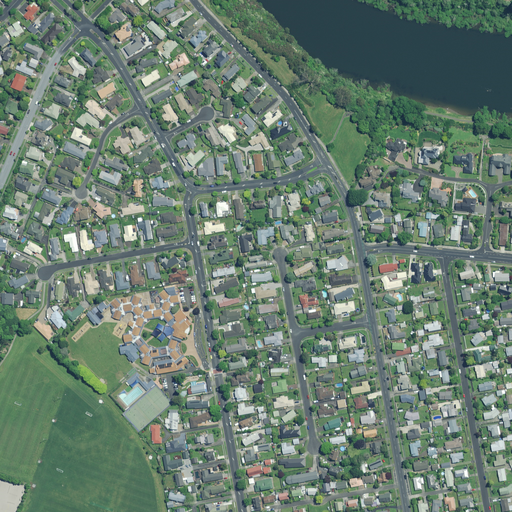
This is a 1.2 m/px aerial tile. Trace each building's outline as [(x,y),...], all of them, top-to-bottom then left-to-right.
[(133,2),(135,1),(134,0),(125,0),(120,6),(125,12),(127,11),(129,13),(130,13),(134,17),(141,10),(133,2)] [(166,0),(161,2),(155,9),(160,13),(164,9),(169,7),(170,9),(175,7),(174,5),(176,4),(174,0),(166,0)] [(31,5),(30,4),(26,9),(29,11),(24,16),(28,21),(30,19),(32,21),(35,18),(33,16),(40,9),(37,6),(38,5),(36,4),(34,2),(31,5)] [(163,18),(165,23),(171,20),(172,23),(183,17),(182,16),(185,15),(184,14),(186,13),(182,7),(163,18)] [(114,12),(110,17),(110,21),(112,23),(115,23),(118,20),(121,23),(126,18),(122,14),(123,13),(118,8),(114,12)] [(196,25),(198,22),(192,16),(183,26),(185,28),(179,33),(185,39),(188,37),(196,29),(193,26),(195,24),(196,25)] [(49,19),(47,17),(42,21),(43,22),(38,27),(43,32),(53,21),(50,18),(49,19)] [(20,23),(19,20),(6,28),(12,37),(15,36),(16,37),(20,35),(20,36),(25,34),(19,24),(20,23)] [(146,26),(150,30),(151,30),(161,40),(166,34),(152,20),(146,26)] [(61,32),(64,30),(63,30),(56,23),(40,40),(45,45),(49,41),(51,42),(55,38),(55,37),(57,35),(58,36),(61,32)] [(131,36),(132,31),(128,25),(127,23),(120,27),(121,30),(115,33),(120,42),(131,36)] [(32,24),(27,29),(35,35),(39,30),(32,24)] [(197,48),(200,45),(199,44),(202,42),(203,43),(209,38),(206,34),(206,33),(206,32),(206,31),(205,30),(204,30),(203,30),(202,30),(190,40),(197,48)] [(6,34),(0,37),(0,44),(2,47),(10,41),(6,34)] [(147,41),(145,38),(143,39),(142,38),(141,39),(139,35),(134,39),(136,42),(132,45),(130,43),(124,47),(130,56),(146,45),(145,42),(147,41)] [(175,41),(172,38),(168,42),(162,47),(166,50),(162,54),(166,58),(171,54),(170,53),(178,45),(175,41)] [(206,43),(209,46),(203,52),(209,58),(220,48),(214,42),(211,39),(206,43)] [(28,43),(24,50),(35,55),(33,57),(39,60),(44,50),(28,43)] [(80,55),(84,59),(85,58),(93,67),(98,62),(92,55),(93,54),(87,48),(80,55)] [(12,54),(12,51),(5,49),(2,59),(8,61),(9,57),(11,58),(12,54)] [(218,61),(214,65),(217,68),(219,66),(221,67),(231,58),(223,50),(218,55),(219,56),(216,59),(218,61)] [(180,71),(184,69),(182,66),(185,65),(185,66),(190,63),(184,53),(179,56),(180,57),(173,61),(174,62),(169,65),(172,71),(178,67),(180,71)] [(87,69),(84,68),(84,67),(81,65),(74,57),(68,61),(75,69),(72,75),(83,80),(85,76),(84,75),(87,69)] [(138,73),(144,71),(143,68),(158,64),(156,60),(155,57),(139,62),(140,65),(136,66),(138,73)] [(31,59),(29,59),(28,61),(30,62),(29,65),(36,68),(39,61),(32,58),(31,59)] [(34,71),(26,67),(27,65),(26,65),(28,61),(24,59),(21,67),(18,65),(16,69),(31,76),(34,71)] [(236,63),(224,75),(225,76),(222,79),(226,83),(234,75),(235,77),(238,74),(237,73),(241,68),(236,63)] [(111,78),(106,71),(105,72),(100,65),(92,70),(95,75),(93,76),(94,78),(92,80),(95,84),(97,82),(98,83),(103,80),(105,82),(111,78)] [(160,78),(156,70),(151,73),(152,74),(142,80),(146,87),(151,84),(150,83),(160,78)] [(197,78),(193,71),(176,80),(177,82),(180,87),(197,78)] [(27,78),(17,74),(12,87),(21,91),(27,78)] [(68,78),(58,74),(54,82),(68,88),(71,80),(68,78)] [(245,81),(239,75),(233,81),(230,84),(237,92),(242,88),(243,89),(247,85),(244,82),(245,81)] [(219,89),(210,80),(208,82),(206,79),(202,82),(205,85),(203,87),(207,91),(210,89),(214,93),(213,94),(217,98),(221,94),(218,90),(219,89)] [(113,81),(107,85),(107,86),(97,92),(102,99),(107,96),(107,95),(117,89),(114,86),(115,85),(113,81)] [(256,90),(252,85),(247,89),(249,91),(244,96),(250,103),(252,100),(251,99),(253,98),(253,99),(261,92),(258,89),(256,90)] [(198,95),(194,88),(186,92),(190,99),(189,100),(192,105),(197,103),(202,100),(201,100),(204,98),(201,93),(198,95)] [(173,94),(170,89),(153,98),(156,104),(173,94)] [(69,99),(70,97),(64,94),(63,95),(58,93),(56,97),(55,96),(54,100),(69,107),(72,100),(69,99)] [(123,98),(117,93),(108,101),(105,105),(111,112),(116,107),(115,106),(117,104),(119,107),(123,103),(121,100),(123,98)] [(189,107),(181,93),(175,97),(180,106),(179,106),(182,111),(185,109),(188,114),(194,111),(191,105),(189,107)] [(255,100),(257,103),(252,108),(257,113),(262,108),(263,109),(271,101),(266,95),(261,99),(259,97),(255,100)] [(232,101),(228,100),(229,97),(224,96),(224,99),(221,99),(220,104),(224,105),(223,112),(225,112),(224,117),(230,118),(232,101)] [(10,100),(4,112),(8,114),(9,112),(16,115),(21,106),(10,100)] [(92,102),(89,101),(85,106),(89,109),(88,111),(94,115),(95,114),(98,116),(98,117),(102,120),(106,115),(102,112),(103,111),(98,107),(99,105),(93,100),(92,102)] [(61,107),(53,104),(52,107),(51,106),(50,109),(46,108),(44,113),(58,119),(60,113),(59,113),(61,107)] [(175,114),(169,104),(162,107),(165,113),(161,115),(166,123),(170,120),(171,122),(172,120),(173,122),(179,118),(176,113),(175,114)] [(283,115),(278,110),(272,114),(270,112),(261,119),(263,122),(268,127),(283,115)] [(100,123),(86,113),(84,115),(82,114),(79,118),(76,121),(84,127),(87,122),(92,126),(93,125),(97,128),(100,123)] [(256,124),(246,114),(242,118),(245,121),(244,122),(249,127),(245,132),(249,136),(256,129),(253,126),(256,124)] [(49,122),(47,119),(42,123),(37,121),(35,126),(44,131),(53,124),(50,120),(49,122)] [(230,144),(236,140),(232,134),(235,132),(229,123),(224,127),(223,125),(218,129),(221,134),(222,133),(224,136),(225,135),(230,144)] [(291,131),(288,124),(280,128),(279,126),(276,128),(271,130),(272,133),(270,134),(273,140),(291,131)] [(10,129),(0,125),(0,133),(2,134),(2,133),(7,136),(10,129)] [(131,140),(133,144),(136,143),(137,146),(147,141),(141,130),(140,130),(138,126),(129,130),(133,139),(131,140)] [(71,131),(73,132),(71,138),(90,146),(92,140),(87,137),(81,134),(83,131),(75,127),(75,128),(73,127),(71,131)] [(215,134),(212,127),(205,130),(207,133),(204,134),(207,141),(209,140),(212,146),(214,145),(215,147),(221,144),(222,147),(226,145),(222,137),(219,138),(217,133),(215,134)] [(30,141),(43,147),(46,141),(47,142),(49,136),(36,129),(30,141)] [(187,140),(186,140),(185,139),(177,143),(180,149),(188,145),(190,149),(196,146),(193,142),(196,140),(192,132),(185,135),(187,140)] [(248,141),(250,145),(251,145),(252,147),(257,144),(261,142),(264,149),(269,146),(262,132),(257,134),(259,136),(248,141)] [(296,138),(294,134),(288,137),(289,139),(279,145),(282,151),(287,149),(289,151),(294,148),(291,144),(296,141),(295,138),(296,138)] [(120,136),(119,136),(117,138),(118,139),(115,141),(116,143),(113,144),(116,148),(120,146),(122,148),(120,149),(123,155),(131,150),(127,144),(131,142),(128,137),(124,139),(121,138),(120,136)] [(397,155),(399,152),(404,151),(408,144),(398,138),(396,143),(389,140),(385,147),(393,151),(389,158),(395,162),(398,156),(397,155)] [(75,145),(66,141),(62,150),(84,159),(86,154),(82,152),(82,150),(74,147),(75,145)] [(134,163),(142,163),(148,157),(150,159),(155,154),(151,150),(152,149),(149,145),(142,152),(141,151),(138,154),(140,155),(139,155),(134,155),(134,163)] [(37,148),(30,146),(29,152),(27,152),(26,157),(39,161),(42,153),(36,152),(37,148)] [(305,158),(300,147),(293,151),(295,155),(285,160),(288,166),(305,158)] [(429,149),(423,148),(423,151),(421,151),(420,152),(420,153),(420,154),(420,155),(421,155),(420,157),(419,157),(418,163),(422,163),(422,165),(429,165),(429,158),(439,159),(440,149),(434,149),(434,150),(428,149),(429,149)] [(205,155),(200,150),(197,153),(194,150),(186,158),(189,161),(188,161),(193,166),(205,155)] [(237,153),(237,151),(233,152),(234,161),(235,161),(236,168),(237,168),(238,173),(244,172),(244,171),(247,171),(246,166),(243,167),(240,152),(237,153)] [(276,161),(274,151),(267,153),(268,159),(266,160),(267,166),(269,165),(270,170),(275,169),(275,168),(280,167),(279,161),(276,161)] [(253,155),(254,159),(255,159),(256,172),(263,171),(262,154),(253,155)] [(473,154),(468,154),(468,156),(462,156),(455,156),(454,164),(463,164),(463,165),(465,166),(465,164),(468,164),(468,167),(464,167),(464,173),(472,173),(473,163),(472,162),(473,154)] [(510,174),(511,155),(509,155),(504,154),(504,156),(498,155),(498,156),(491,156),(490,175),(495,176),(496,166),(497,166),(497,167),(505,167),(504,174),(510,174)] [(123,169),(127,171),(129,166),(120,162),(121,159),(114,156),(112,160),(106,158),(104,164),(109,167),(109,166),(121,172),(123,169)] [(69,157),(69,159),(66,157),(63,163),(62,162),(60,166),(66,168),(66,167),(69,168),(69,169),(74,171),(76,166),(79,167),(81,162),(69,157)] [(228,163),(227,157),(216,158),(217,175),(224,175),(223,170),(224,170),(223,164),(228,163)] [(156,173),(156,172),(162,170),(158,158),(152,160),(153,163),(148,165),(149,166),(144,168),(146,174),(147,177),(156,173)] [(214,176),(213,158),(206,159),(206,162),(203,162),(204,168),(198,168),(199,176),(204,175),(204,177),(214,176)] [(35,167),(36,165),(22,161),(19,173),(32,177),(34,171),(35,172),(36,167),(35,167)] [(382,174),(377,164),(367,169),(370,177),(359,182),(362,188),(364,187),(364,188),(373,184),(374,184),(376,181),(379,180),(378,176),(382,174)] [(76,175),(58,167),(55,174),(62,177),(60,182),(66,185),(69,180),(73,182),(76,175)] [(113,176),(102,171),(99,178),(117,185),(122,174),(115,171),(113,176)] [(21,179),(17,177),(15,182),(17,182),(15,187),(28,192),(32,183),(24,180),(25,178),(22,177),(21,179)] [(165,187),(165,188),(170,187),(168,182),(164,183),(162,177),(149,181),(152,189),(157,187),(158,189),(165,187)] [(134,178),(133,186),(135,187),(135,192),(136,192),(136,197),(142,198),(143,179),(134,178)] [(324,189),(321,182),(310,188),(311,190),(306,192),(309,197),(324,189)] [(400,185),(400,198),(412,198),(412,203),(418,203),(419,193),(414,192),(413,189),(413,184),(403,183),(403,185),(400,185)] [(110,193),(98,187),(96,193),(99,194),(98,195),(102,197),(101,200),(106,202),(107,199),(110,200),(108,203),(112,205),(115,199),(114,198),(115,196),(110,193)] [(440,188),(433,188),(433,191),(429,191),(429,197),(432,197),(432,199),(438,200),(438,203),(441,203),(441,206),(446,207),(446,204),(447,204),(448,197),(446,197),(447,192),(439,191),(440,188)] [(28,196),(14,190),(12,194),(15,195),(14,199),(16,200),(14,204),(20,207),(22,202),(25,203),(28,196)] [(56,192),(50,190),(48,193),(44,191),(42,198),(57,204),(56,206),(58,207),(61,199),(54,196),(56,192)] [(373,192),(373,200),(380,200),(380,207),(390,207),(391,196),(388,195),(388,193),(373,192)] [(300,201),(298,194),(293,195),(293,194),(288,195),(291,204),(288,205),(290,212),(296,210),(296,208),(300,207),(298,201),(300,201)] [(283,200),(283,196),(273,196),(273,200),(270,200),(270,208),(274,208),(274,217),(281,217),(281,200),(283,200)] [(331,203),(328,196),(319,198),(321,207),(324,206),(324,205),(331,203)] [(168,200),(168,197),(153,197),(153,206),(160,206),(160,205),(168,205),(168,206),(173,206),(173,200),(168,200)] [(476,199),(467,198),(466,203),(468,203),(467,204),(457,203),(456,210),(475,212),(476,199)] [(241,205),(241,199),(234,200),(234,205),(235,205),(237,219),(241,219),(241,221),(245,220),(245,218),(244,218),(243,210),(244,210),(243,205),(241,205)] [(97,201),(95,203),(96,204),(93,208),(98,212),(96,214),(102,219),(105,215),(111,215),(110,207),(103,207),(102,206),(98,202),(97,201)] [(266,208),(265,201),(255,201),(255,204),(251,204),(251,210),(257,210),(257,208),(266,208)] [(209,216),(207,202),(200,203),(201,208),(202,208),(203,217),(209,216)] [(227,205),(226,202),(216,203),(218,217),(223,217),(222,211),(229,211),(228,205),(227,205)] [(511,203),(500,202),(500,212),(503,212),(507,213),(508,211),(511,211),(511,217),(511,203)] [(53,207),(44,203),(37,219),(43,221),(45,215),(46,216),(48,212),(50,213),(53,207)] [(128,207),(122,208),(123,215),(145,212),(144,205),(141,206),(141,204),(134,205),(133,204),(133,203),(132,203),(131,203),(130,203),(129,203),(129,204),(128,204),(128,205),(128,207)] [(9,207),(9,206),(7,206),(5,212),(4,212),(3,216),(16,219),(19,210),(9,207)] [(74,208),(69,206),(67,211),(64,210),(61,218),(58,217),(56,222),(63,225),(64,223),(67,224),(71,215),(72,215),(74,208)] [(369,214),(372,221),(379,218),(380,220),(384,218),(383,216),(384,216),(380,208),(372,213),(369,214)] [(91,215),(91,210),(80,211),(80,212),(75,213),(76,217),(74,218),(75,221),(89,219),(89,215),(91,215)] [(174,217),(173,212),(166,214),(161,215),(163,224),(171,222),(171,223),(178,222),(176,216),(174,217)] [(338,220),(337,212),(328,214),(329,215),(326,216),(326,215),(322,216),(324,223),(338,220)] [(152,239),(149,220),(138,222),(139,229),(143,229),(144,234),(145,234),(146,240),(152,239)] [(463,220),(462,226),(464,226),(463,241),(472,242),(473,235),(468,234),(468,228),(469,228),(470,221),(463,220)] [(0,226),(0,230),(11,236),(10,237),(16,240),(19,234),(13,231),(15,226),(4,221),(3,225),(1,224),(0,226)] [(315,232),(312,232),(311,221),(307,222),(307,225),(304,225),(305,232),(307,231),(307,233),(305,233),(305,236),(306,236),(307,241),(313,241),(312,238),(315,238),(315,235),(315,232)] [(42,226),(33,222),(32,225),(30,224),(27,233),(33,235),(34,233),(36,234),(34,239),(40,241),(43,234),(42,233),(43,231),(40,230),(42,226)] [(209,223),(209,222),(205,223),(206,227),(204,228),(206,235),(212,234),(211,232),(215,231),(216,232),(225,231),(224,224),(216,225),(215,222),(209,223)] [(119,231),(117,223),(109,225),(110,232),(109,232),(112,247),(117,246),(116,238),(120,237),(119,231)] [(427,223),(419,223),(418,228),(420,229),(420,236),(426,237),(427,223)] [(281,238),(283,238),(284,240),(287,240),(290,244),(295,241),(291,235),(290,235),(289,232),(292,231),(293,235),(298,234),(297,229),(294,230),(293,224),(279,226),(281,238)] [(444,236),(442,224),(433,226),(436,238),(444,236)] [(509,224),(501,224),(500,246),(507,246),(509,224)] [(125,242),(130,241),(130,242),(134,241),(134,240),(137,240),(136,232),(135,225),(124,227),(125,234),(124,234),(125,242)] [(177,235),(176,225),(167,227),(162,228),(156,229),(158,238),(164,237),(165,238),(177,235)] [(371,225),(370,233),(376,234),(377,233),(383,234),(384,227),(371,225)] [(460,226),(456,226),(455,227),(452,227),(452,230),(451,230),(450,234),(452,234),(451,240),(458,240),(460,226)] [(274,227),(268,228),(267,228),(261,229),(261,228),(258,228),(258,245),(267,245),(267,237),(269,237),(269,236),(275,236),(274,227)] [(338,231),(338,229),(331,230),(331,229),(321,231),(322,236),(323,240),(331,239),(331,238),(339,236),(339,235),(344,234),(343,230),(338,231)] [(81,249),(82,249),(85,251),(90,250),(93,249),(93,248),(94,248),(94,243),(92,244),(91,240),(88,240),(86,230),(80,231),(80,236),(79,237),(81,249)] [(107,243),(105,230),(93,232),(94,236),(96,236),(97,241),(95,242),(96,248),(102,247),(101,245),(107,243)] [(79,251),(75,233),(64,235),(65,242),(70,242),(71,248),(72,247),(73,252),(79,251)] [(252,234),(249,235),(240,236),(242,252),(250,251),(248,241),(253,240),(252,234)] [(224,239),(224,235),(211,237),(212,243),(209,243),(210,250),(216,249),(216,247),(228,246),(227,238),(224,239)] [(0,250),(6,251),(6,244),(9,240),(1,236),(0,237),(0,250)] [(52,252),(50,252),(48,252),(49,255),(50,255),(51,261),(57,260),(56,255),(60,254),(57,238),(49,240),(51,249),(52,252)] [(33,251),(37,253),(40,254),(43,249),(39,247),(40,247),(32,243),(32,242),(28,240),(23,252),(31,256),(33,251)] [(320,250),(319,242),(312,244),(313,251),(320,250)] [(345,252),(343,244),(327,247),(329,254),(345,252)] [(296,249),(296,252),(294,253),(295,260),(303,260),(303,258),(311,257),(311,248),(301,249),(296,249)] [(230,253),(229,249),(224,250),(224,251),(221,252),(221,253),(215,254),(215,257),(210,258),(211,264),(217,263),(217,262),(230,259),(229,254),(230,253)] [(246,264),(246,270),(267,267),(266,261),(262,262),(262,260),(263,259),(262,254),(249,257),(250,262),(252,261),(252,263),(246,264)] [(179,262),(176,256),(174,257),(169,261),(168,259),(162,263),(164,267),(165,267),(166,270),(170,267),(170,268),(179,262)] [(348,263),(344,256),(339,257),(340,259),(327,261),(328,266),(326,266),(327,268),(328,268),(329,269),(337,268),(337,271),(348,269),(347,264),(348,263)] [(9,267),(15,269),(16,268),(26,272),(27,268),(29,268),(30,265),(29,264),(13,258),(9,267)] [(317,271),(312,261),(304,264),(305,266),(294,271),(296,276),(311,269),(313,273),(317,271)] [(156,273),(153,262),(146,263),(149,279),(154,278),(154,280),(161,279),(159,272),(156,273)] [(396,270),(398,270),(398,268),(400,268),(400,263),(393,264),(379,266),(381,273),(394,271),(394,269),(396,269),(396,270)] [(139,278),(137,265),(130,267),(131,273),(130,273),(132,285),(139,284),(139,286),(144,285),(143,283),(144,283),(143,277),(139,278)] [(217,269),(218,271),(212,272),(213,277),(218,277),(235,274),(234,266),(217,269)] [(416,273),(422,274),(421,277),(424,277),(429,277),(430,267),(425,266),(425,267),(416,266),(416,273)] [(187,276),(186,270),(178,272),(178,273),(169,275),(171,282),(180,280),(180,283),(186,282),(185,277),(187,276)] [(475,276),(473,270),(460,273),(462,280),(466,279),(467,280),(472,278),(472,277),(475,276)] [(110,286),(114,285),(112,277),(107,277),(106,271),(99,272),(102,288),(105,288),(105,291),(109,290),(109,285),(107,285),(107,283),(108,283),(108,284),(109,284),(110,286)] [(122,271),(115,272),(117,280),(116,280),(117,290),(130,288),(129,282),(124,283),(122,271)] [(495,272),(493,272),(493,277),(496,277),(496,282),(510,281),(510,273),(502,274),(502,271),(495,271),(495,272)] [(252,282),(266,282),(273,279),(270,272),(265,274),(265,273),(252,274),(252,282)] [(92,282),(91,274),(86,275),(86,280),(84,280),(86,291),(87,291),(88,295),(94,294),(94,289),(99,288),(97,281),(92,282)] [(19,287),(21,289),(25,287),(23,285),(29,282),(25,275),(16,280),(15,278),(7,282),(10,287),(13,286),(15,289),(19,287)] [(346,276),(345,275),(330,277),(332,286),(353,282),(351,275),(346,276)] [(391,282),(386,275),(380,280),(384,285),(385,290),(403,286),(402,280),(391,282)] [(420,276),(413,277),(415,285),(422,283),(420,276)] [(304,292),(317,289),(315,281),(315,277),(309,278),(295,281),(296,288),(303,287),(304,292)] [(67,279),(70,295),(73,294),(74,297),(78,296),(77,290),(82,289),(80,283),(75,284),(74,278),(70,279),(67,279)] [(239,285),(236,278),(220,284),(221,286),(215,288),(217,294),(239,285)] [(64,282),(59,282),(59,285),(56,284),(55,295),(56,295),(56,300),(62,300),(64,282)] [(473,292),(478,292),(478,290),(482,290),(482,288),(484,289),(484,285),(473,284),(473,288),(462,290),(464,301),(471,300),(470,294),(474,293),(473,292)] [(436,296),(434,285),(428,287),(428,290),(423,291),(424,298),(430,296),(431,298),(436,296)] [(511,287),(505,285),(504,287),(501,286),(499,292),(511,296),(511,292),(511,287)] [(264,291),(264,290),(261,290),(261,287),(254,288),(256,299),(276,296),(275,290),(270,291),(269,290),(264,291)] [(337,301),(342,299),(342,301),(346,299),(345,298),(347,297),(348,299),(353,297),(352,295),(355,294),(353,288),(335,295),(337,301)] [(40,292),(26,291),(26,297),(29,297),(29,303),(34,303),(35,297),(40,298),(40,292)] [(170,296),(165,291),(160,295),(165,300),(170,296)] [(0,292),(0,297),(1,297),(1,304),(14,305),(14,293),(0,292)] [(382,302),(387,304),(388,303),(393,306),(397,299),(387,293),(382,302)] [(308,300),(308,294),(305,295),(305,296),(300,296),(300,301),(301,301),(301,304),(303,304),(303,308),(308,307),(308,306),(318,304),(318,300),(315,301),(315,299),(308,300)] [(141,297),(135,295),(132,303),(138,305),(141,297)] [(218,309),(231,306),(231,305),(240,303),(239,296),(216,301),(218,309)] [(121,305),(116,300),(112,304),(116,309),(121,305)] [(511,308),(511,300),(501,303),(502,310),(511,308)] [(108,306),(104,301),(97,306),(102,311),(108,306)] [(355,311),(354,302),(334,305),(335,315),(342,314),(342,313),(347,312),(347,313),(350,313),(350,312),(355,311)] [(432,315),(438,314),(437,309),(438,308),(437,302),(430,303),(432,315)] [(85,309),(80,304),(72,313),(69,310),(65,313),(69,317),(73,321),(85,309)] [(259,307),(257,307),(258,314),(260,313),(260,314),(279,311),(278,304),(273,305),(273,304),(267,305),(267,304),(259,305),(259,307)] [(52,314),(50,316),(51,317),(48,320),(56,329),(58,327),(59,329),(62,326),(64,329),(68,326),(62,318),(63,318),(57,311),(60,309),(57,305),(52,309),(55,312),(52,314)] [(144,312),(139,306),(134,310),(139,316),(144,312)] [(480,314),(479,306),(471,308),(471,309),(463,310),(464,317),(480,314)] [(105,318),(96,307),(87,314),(96,325),(105,318)] [(313,310),(309,311),(308,308),(303,309),(304,314),(307,313),(308,319),(321,317),(320,307),(313,308),(313,310)] [(396,322),(394,309),(389,310),(390,312),(386,313),(386,317),(388,317),(389,323),(396,322)] [(123,312),(117,310),(114,317),(120,320),(123,312)] [(173,327),(176,330),(174,336),(184,340),(185,338),(187,339),(188,334),(185,333),(186,330),(192,325),(191,323),(188,320),(190,319),(183,310),(175,316),(177,318),(176,320),(178,322),(173,327)] [(230,313),(230,310),(223,312),(223,315),(220,316),(221,324),(227,323),(227,322),(240,319),(240,318),(241,317),(240,312),(237,313),(237,311),(230,313)] [(174,318),(169,312),(164,316),(169,322),(174,318)] [(278,321),(277,315),(263,317),(264,321),(267,320),(268,325),(265,326),(266,330),(279,327),(278,321)] [(134,325),(140,327),(142,320),(136,317),(134,325)] [(477,323),(477,319),(470,320),(471,325),(468,325),(469,331),(481,329),(480,323),(477,323)] [(441,329),(439,320),(434,321),(434,324),(424,325),(425,330),(428,329),(429,332),(441,329)] [(38,321),(34,326),(49,340),(53,336),(55,334),(50,329),(51,328),(51,327),(51,326),(50,326),(50,325),(49,325),(48,325),(47,325),(46,325),(44,324),(43,325),(38,321)] [(242,331),(240,324),(231,325),(232,331),(224,332),(225,338),(245,334),(244,330),(242,331)] [(139,329),(133,326),(130,334),(136,336),(139,329)] [(396,331),(395,327),(388,328),(389,333),(390,333),(392,339),(406,337),(405,332),(398,333),(397,330),(396,331)] [(265,345),(274,344),(275,346),(282,345),(281,341),(284,340),(283,335),(282,331),(274,333),(274,336),(264,338),(265,345)] [(484,340),(478,333),(473,337),(474,338),(471,340),(475,346),(484,340)] [(429,341),(425,342),(423,343),(424,346),(422,346),(423,350),(430,349),(429,346),(434,345),(434,346),(444,344),(443,340),(440,340),(439,334),(428,336),(429,341)] [(238,338),(239,343),(226,346),(227,354),(247,350),(246,342),(245,337),(238,338)] [(345,338),(346,342),(337,344),(338,349),(340,349),(340,350),(357,347),(356,340),(355,337),(345,338)] [(170,347),(176,349),(179,342),(173,340),(170,347)] [(407,348),(407,344),(393,343),(392,350),(404,351),(404,348),(407,348)] [(122,355),(127,354),(135,363),(143,356),(134,344),(131,346),(121,347),(122,355)] [(151,350),(146,344),(141,348),(146,354),(151,350)] [(328,345),(323,346),(323,345),(312,347),(313,354),(324,352),(324,351),(331,350),(331,345),(329,346),(328,345)] [(411,346),(412,353),(419,352),(418,345),(411,346)] [(269,360),(272,361),(273,358),(275,358),(274,361),(281,362),(283,350),(277,349),(277,351),(273,350),(273,351),(270,351),(269,360)] [(435,358),(434,349),(426,351),(427,359),(435,358)] [(181,356),(176,350),(171,354),(177,360),(181,356)] [(364,353),(364,350),(355,351),(355,354),(348,355),(349,362),(356,361),(357,363),(364,362),(363,357),(364,357),(363,353),(364,353)] [(483,362),(479,350),(474,352),(478,364),(483,362)] [(445,351),(438,352),(440,366),(447,365),(445,351)] [(143,363),(149,365),(152,357),(146,355),(143,363)] [(159,375),(178,371),(184,370),(183,368),(190,361),(186,357),(177,364),(174,360),(157,363),(159,375)] [(238,358),(239,361),(229,363),(230,370),(247,367),(246,360),(245,357),(238,358)] [(326,359),(326,358),(322,358),(322,357),(312,357),(312,363),(319,363),(319,367),(326,367),(326,362),(328,362),(328,359),(326,359)] [(402,362),(402,358),(396,359),(397,363),(400,362),(400,365),(396,365),(398,373),(403,372),(403,374),(406,374),(406,372),(408,371),(406,363),(404,364),(404,362),(402,362)] [(422,364),(421,358),(412,360),(413,366),(409,367),(410,372),(420,370),(419,364),(422,364)] [(365,365),(358,367),(350,369),(353,379),(368,375),(366,368),(365,365)] [(485,373),(483,365),(475,366),(476,372),(477,378),(486,377),(485,373)] [(439,371),(439,369),(427,371),(427,373),(429,373),(430,376),(440,374),(440,377),(442,377),(444,384),(450,382),(448,369),(439,371)] [(146,391),(155,383),(152,380),(148,384),(137,372),(127,380),(134,388),(139,383),(146,391)] [(230,376),(232,386),(239,385),(240,386),(244,385),(244,383),(251,381),(249,372),(230,376)] [(409,388),(407,377),(398,379),(399,384),(402,383),(403,385),(399,386),(400,390),(409,388)] [(288,391),(285,380),(277,381),(278,386),(272,387),(273,394),(288,391)] [(369,385),(368,381),(362,382),(363,386),(351,388),(352,394),(371,391),(369,385)] [(493,389),(492,382),(479,384),(480,392),(493,389)] [(202,384),(189,386),(189,388),(187,388),(188,395),(204,392),(202,384)] [(244,389),(243,387),(241,388),(235,389),(237,401),(243,400),(243,401),(250,400),(248,389),(245,390),(245,389),(244,389)] [(324,392),(323,387),(316,389),(318,400),(334,397),(333,391),(324,392)] [(452,400),(452,392),(446,392),(438,392),(438,396),(440,396),(440,400),(452,400)] [(497,400),(492,393),(487,397),(482,400),(487,407),(497,400)] [(416,397),(406,394),(401,395),(402,403),(408,402),(414,404),(416,397)] [(284,397),(284,396),(280,396),(281,398),(276,398),(277,402),(273,403),(274,409),(288,406),(288,407),(294,406),(293,399),(288,400),(288,397),(284,397)] [(202,401),(202,400),(196,401),(196,397),(187,397),(188,409),(209,408),(208,401),(202,401)] [(363,404),(361,397),(354,399),(356,410),(369,407),(369,409),(376,407),(374,402),(363,404)] [(125,408),(117,398),(114,400),(123,410),(125,408)] [(347,407),(345,400),(337,401),(339,408),(347,407)] [(248,407),(247,403),(238,405),(239,409),(237,409),(239,416),(254,413),(253,406),(248,407)] [(327,407),(328,407),(328,404),(320,405),(320,410),(318,410),(319,418),(325,417),(324,414),(334,413),(333,409),(328,410),(327,407)] [(454,409),(453,404),(446,405),(446,406),(441,407),(442,413),(443,413),(444,418),(458,415),(457,409),(454,409)] [(492,409),(493,411),(492,412),(484,413),(485,420),(493,419),(500,413),(496,408),(495,406),(492,409)] [(179,421),(179,413),(179,410),(169,410),(169,423),(171,423),(171,429),(178,430),(178,421),(179,421)] [(297,415),(293,410),(282,418),(285,423),(297,415)] [(367,426),(376,424),(375,420),(377,420),(376,414),(374,414),(373,410),(367,412),(368,416),(360,417),(362,425),(367,424),(367,426)] [(211,419),(208,412),(195,418),(194,417),(189,419),(193,428),(201,425),(200,423),(211,419)] [(259,420),(263,419),(264,424),(268,423),(267,418),(266,412),(258,414),(259,420)] [(414,413),(406,412),(405,418),(411,420),(411,421),(407,421),(408,426),(413,425),(412,421),(420,419),(418,412),(414,413)] [(344,421),(343,416),(328,421),(329,424),(324,425),(326,431),(335,427),(336,428),(342,426),(341,422),(344,421)] [(248,418),(239,421),(243,432),(249,429),(249,428),(255,425),(252,417),(248,418)] [(457,426),(456,420),(449,421),(451,433),(460,431),(459,426),(457,426)] [(492,437),(499,435),(501,435),(499,426),(497,427),(497,424),(488,426),(488,431),(491,430),(492,437)] [(160,438),(160,425),(151,425),(151,431),(152,431),(152,444),(162,444),(162,438),(160,438)] [(286,431),(286,428),(280,428),(282,438),(300,436),(300,430),(294,431),(294,430),(286,431)] [(363,431),(365,438),(367,438),(367,439),(378,437),(377,429),(363,431)] [(420,433),(419,429),(411,430),(412,432),(408,433),(409,440),(421,437),(421,433),(420,433)] [(260,439),(257,432),(243,440),(246,446),(260,439)] [(195,443),(203,442),(203,443),(206,443),(206,444),(214,443),(213,435),(205,436),(194,438),(195,443)] [(330,445),(338,444),(338,445),(340,445),(340,443),(346,442),(345,436),(329,439),(330,445)] [(459,441),(458,437),(453,438),(454,441),(445,443),(446,450),(462,447),(460,441),(459,441)] [(504,441),(503,440),(495,442),(496,444),(491,445),(492,452),(505,449),(504,441)] [(421,447),(420,441),(415,441),(415,444),(410,444),(412,456),(414,456),(419,456),(417,448),(421,447)] [(381,446),(381,442),(371,444),(372,448),(373,447),(374,454),(381,452),(380,446),(381,446)] [(180,448),(179,443),(173,444),(175,456),(168,457),(169,464),(177,462),(178,464),(171,465),(171,470),(183,469),(182,462),(184,461),(183,455),(182,455),(181,448),(180,448)] [(287,447),(286,443),(281,444),(283,454),(295,453),(295,450),(294,450),(293,446),(287,447)] [(244,455),(245,462),(259,460),(258,454),(255,454),(254,452),(270,450),(269,444),(253,446),(254,449),(247,450),(248,455),(244,455)] [(429,457),(434,456),(434,454),(437,454),(435,446),(427,447),(429,457)] [(339,457),(341,451),(336,449),(335,452),(332,451),(329,458),(337,461),(338,457),(339,457)] [(215,460),(214,451),(206,452),(208,461),(215,460)] [(464,459),(463,453),(450,455),(451,458),(452,458),(453,463),(460,462),(459,459),(464,459)] [(493,461),(494,467),(506,465),(505,459),(503,459),(503,455),(496,456),(497,461),(493,461)] [(305,467),(305,458),(279,460),(279,465),(285,464),(286,468),(305,467)] [(383,465),(381,460),(369,465),(371,470),(383,465)] [(429,469),(427,461),(423,462),(413,463),(415,471),(429,469)] [(249,477),(253,476),(253,478),(265,475),(271,473),(270,467),(262,469),(261,466),(247,469),(249,477)] [(341,469),(330,467),(328,474),(339,477),(341,469)] [(451,467),(445,468),(447,487),(454,486),(453,480),(454,480),(453,471),(451,472),(451,470),(453,470),(452,467),(451,467)] [(469,478),(467,469),(455,471),(456,478),(462,476),(463,479),(469,478)] [(507,480),(504,469),(498,470),(500,482),(507,480)] [(211,474),(210,470),(200,471),(201,480),(204,480),(204,482),(223,479),(222,472),(211,474)] [(290,484),(318,479),(317,472),(289,477),(288,477),(287,477),(287,478),(286,478),(286,479),(286,480),(286,481),(286,482),(287,483),(288,484),(289,484),(290,484)] [(184,486),(182,473),(175,474),(177,487),(184,486)] [(388,481),(387,473),(380,474),(381,478),(377,479),(378,483),(388,481)] [(363,480),(363,484),(370,483),(371,484),(374,483),(373,475),(362,477),(363,480)] [(438,482),(434,483),(434,479),(436,479),(435,476),(433,477),(433,475),(427,476),(429,488),(434,487),(435,489),(439,488),(438,482)] [(363,480),(362,477),(357,478),(350,479),(351,487),(364,485),(363,484),(363,480)] [(424,484),(423,478),(420,478),(420,477),(413,479),(416,490),(421,489),(421,484),(424,484)] [(273,489),(271,479),(256,482),(257,485),(254,485),(256,492),(273,489)] [(331,489),(335,488),(334,482),(330,482),(323,483),(324,493),(331,492),(331,489)] [(472,492),(470,483),(457,486),(458,492),(466,490),(466,493),(472,492)] [(225,492),(224,484),(205,487),(205,491),(202,491),(203,499),(210,498),(209,493),(211,493),(211,494),(225,492)] [(511,491),(511,484),(508,487),(499,489),(500,495),(510,494),(511,491)] [(293,497),(304,495),(303,491),(305,491),(305,488),(304,485),(301,486),(302,488),(292,490),(293,497)] [(174,493),(170,492),(169,499),(185,503),(187,496),(177,494),(177,495),(174,494),(174,493)] [(277,495),(277,499),(279,499),(280,501),(289,499),(287,493),(277,495)] [(391,501),(390,493),(385,494),(385,495),(379,495),(380,502),(391,501)] [(264,504),(275,502),(275,500),(277,500),(276,495),(263,497),(264,504)] [(374,503),(373,499),(376,499),(376,495),(372,496),(373,498),(361,499),(362,507),(365,507),(365,505),(372,505),(372,507),(377,506),(377,502),(374,503)] [(261,509),(259,497),(252,498),(255,511),(261,509)] [(456,510),(453,497),(448,498),(448,497),(444,498),(445,504),(448,504),(450,511),(456,510)] [(474,507),(472,498),(460,500),(461,507),(467,505),(468,508),(474,507)] [(511,505),(509,506),(508,503),(511,502),(510,499),(501,501),(503,511),(510,511),(511,510),(511,505)] [(346,505),(347,508),(357,506),(356,500),(346,502),(346,505)] [(442,507),(442,500),(433,500),(432,511),(438,511),(439,507),(442,507)] [(428,510),(427,503),(418,505),(419,511),(425,511),(425,510),(428,510)]
